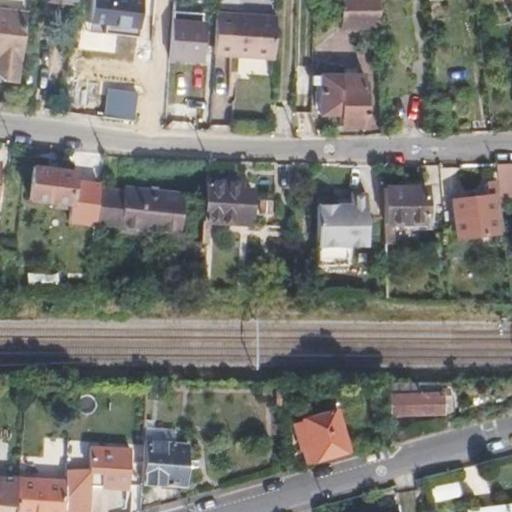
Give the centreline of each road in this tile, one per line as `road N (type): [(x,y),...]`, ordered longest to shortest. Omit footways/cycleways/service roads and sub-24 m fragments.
road 1 (tertiary): [(0,124),(186,148),(339,150)]
road 2 (tertiary): [(511,431),(233,511)]
road 3 (residential): [(339,150),(511,141)]
